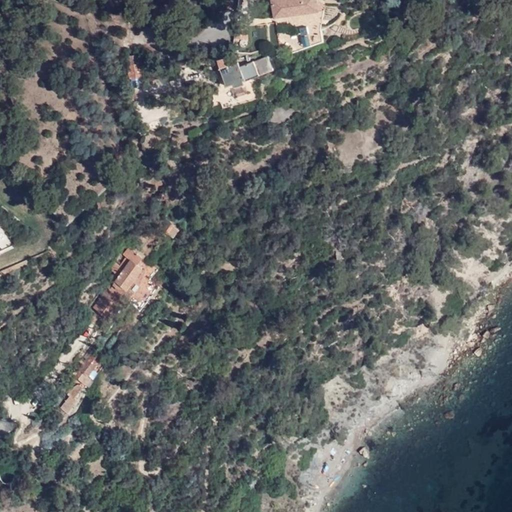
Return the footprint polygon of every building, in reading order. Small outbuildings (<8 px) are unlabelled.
[(316,0),(271,0),(274,16),(318,10),(316,0)] [(303,45),(324,41),(321,26),(304,29),(304,31),(295,33),(293,22),(283,24),(288,51),(304,48),(303,45)] [(236,25),(234,37),(246,38),(248,27),(236,25)] [(235,53),(226,50),(215,54),(227,83),(233,81),(235,84),(245,80),(245,79),(273,69),(268,55),(241,65),(239,60),(237,61),(235,53)] [(127,55),(128,64),(139,63),(139,58),(138,54),(127,55)] [(139,63),(128,64),(130,78),(141,77),(140,73),(139,65),(139,63)] [(139,65),(140,73),(150,72),(150,64),(139,65)] [(0,250),(35,234),(0,203),(0,250)] [(169,222),(163,230),(166,233),(173,225),(169,222)] [(143,257),(131,247),(129,246),(123,252),(127,256),(120,265),(116,262),(110,269),(117,274),(106,288),(107,289),(95,304),(107,313),(126,288),(127,288),(143,267),(138,263),(143,257)] [(96,348),(75,375),(86,384),(91,378),(89,376),(105,355),(96,348)] [(60,407),(67,413),(78,399),(75,397),(82,387),(78,384),(68,390),(73,396),(71,399),(68,397),(60,407)]
